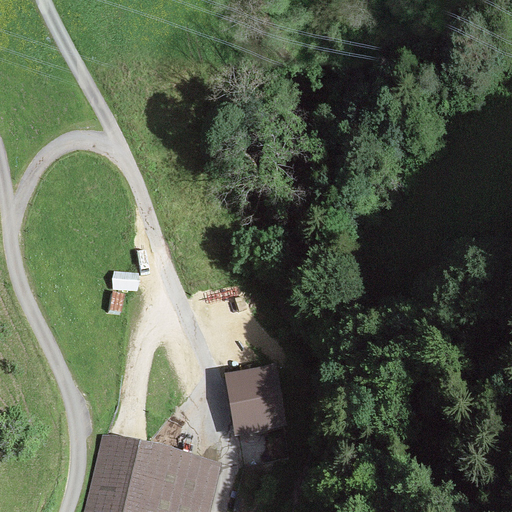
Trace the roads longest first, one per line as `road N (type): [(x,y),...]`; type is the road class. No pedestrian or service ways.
road 1 (track): [(218,511),(229,468),(219,399),(122,153),(45,0)]
road 2 (residential): [(66,511),(78,459),(75,418),(15,267),(0,168)]
road 3 (track): [(9,231),(40,160),(57,146),(91,139),(122,153)]
